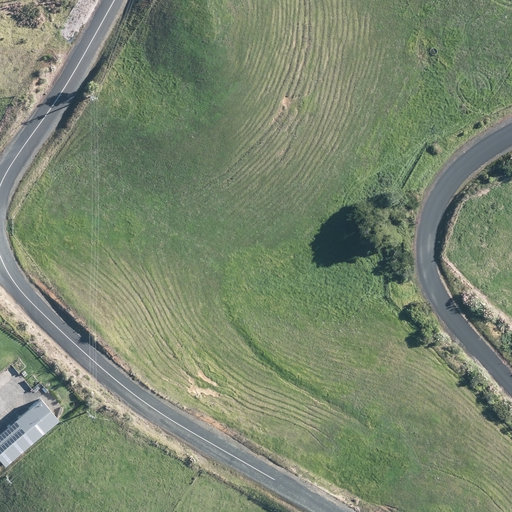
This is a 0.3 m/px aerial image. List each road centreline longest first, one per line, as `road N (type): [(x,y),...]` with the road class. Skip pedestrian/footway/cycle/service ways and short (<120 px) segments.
road 1 (unclassified): [(321,511),(154,415),(33,303),(0,248)]
road 2 (unclassified): [(511,377),(432,287),(427,241),(444,201),(484,150),(511,135)]
road 3 (unclassified): [(0,160),(96,0)]
